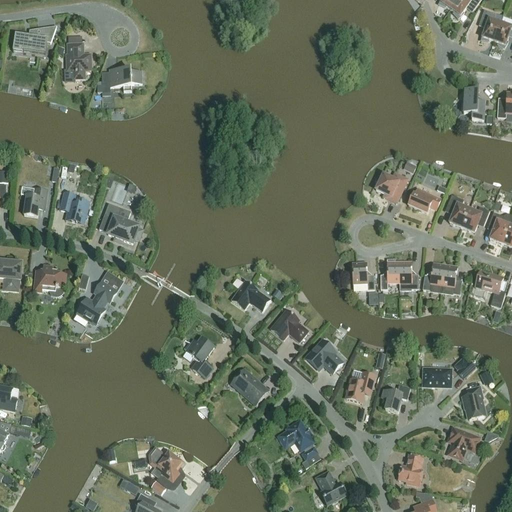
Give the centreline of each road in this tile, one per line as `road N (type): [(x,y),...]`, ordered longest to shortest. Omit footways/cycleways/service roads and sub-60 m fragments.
road 1 (residential): [(186,511),(207,480),(303,385)]
road 2 (residential): [(0,234),(88,250),(139,271)]
road 3 (residential): [(303,385),(189,300)]
road 4 (residential): [(0,18),(92,11),(120,37)]
